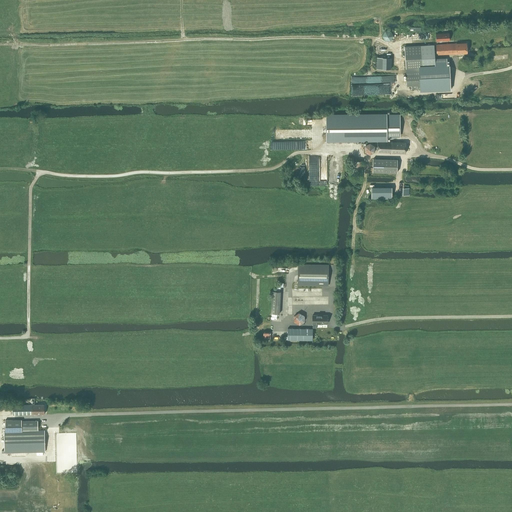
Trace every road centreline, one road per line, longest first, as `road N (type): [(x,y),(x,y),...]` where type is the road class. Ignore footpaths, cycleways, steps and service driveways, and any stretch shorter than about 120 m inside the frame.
road 1 (track): [(397,53),(378,38),(0,45)]
road 2 (track): [(301,152),(270,169),(71,175),(0,168)]
road 3 (track): [(272,325),(236,335),(0,338)]
road 4 (track): [(40,171),(30,187),(28,300)]
